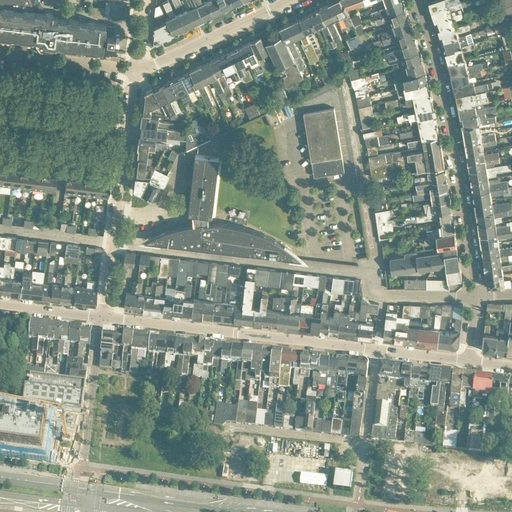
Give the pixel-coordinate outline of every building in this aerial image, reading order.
[(40,40),(43,44),(55,45),(55,44),(63,45),(63,46),(76,48),(76,46),(84,47),(84,49),(97,50),(97,49),(102,49),(103,39),(105,40),(112,41),(113,35),(112,35),(113,26),(105,25),(105,24),(94,22),(95,21),(87,20),(87,21),(79,20),(79,19),(66,18),(66,19),(58,18),(58,17),(52,16),(52,12),(45,11),(44,13),(35,12),(35,11),(33,10),(33,7),(29,0),(0,0),(0,35),(11,37),(11,35),(19,36),(19,38),(32,39),(32,38),(41,39),(40,40)] [(175,14),(182,30),(193,25),(186,9),(184,10),(179,0),(171,0),(178,13),(175,14)] [(185,0),(189,7),(186,9),(193,25),(204,20),(193,0),(185,0)] [(193,0),(204,20),(213,15),(205,0),(204,0),(202,1),(201,0),(193,0)] [(205,0),(213,15),(223,10),(218,0),(205,0)] [(218,0),(223,10),(232,6),(229,0),(218,0)] [(343,5),(340,0),(338,0),(329,4),(336,18),(342,15),(348,28),(354,24),(347,10),(345,6),(345,4),(343,5)] [(361,0),(345,6),(347,10),(363,4),(361,0)] [(406,8),(402,0),(398,0),(386,4),(387,7),(371,13),(373,19),(376,17),(406,8)] [(430,5),(432,12),(449,7),(461,3),(459,0),(433,0),(429,2),(430,4),(430,5)] [(449,7),(432,12),(436,22),(452,17),(464,12),(464,13),(462,7),(472,4),(470,0),(469,0),(461,3),(449,7)] [(511,0),(499,0),(498,1),(502,14),(504,19),(511,16),(511,0)] [(168,1),(162,4),(168,18),(165,19),(166,21),(172,35),(182,30),(175,14),(168,1)] [(329,4),(319,9),(336,42),(342,39),(333,20),(336,18),(329,4)] [(155,7),(154,16),(162,14),(158,6),(155,7)] [(406,8),(376,17),(378,24),(392,19),(393,23),(393,24),(410,18),(409,17),(406,8)] [(319,9),(310,13),(317,29),(321,27),(331,49),(337,46),(336,42),(319,9)] [(439,30),(440,33),(456,28),(455,27),(453,21),(466,17),(464,13),(464,12),(452,17),(436,22),(439,30)] [(310,13),(300,18),(314,47),(320,45),(313,31),(317,29),(310,13)] [(360,13),(350,16),(354,24),(359,23),(361,22),(363,22),(360,13)] [(504,19),(502,14),(491,18),(494,27),(505,24),(505,22),(504,19)] [(319,57),(317,53),(300,18),(290,23),(298,38),(301,36),(312,60),(319,57)] [(413,29),(410,18),(393,24),(395,28),(377,34),(379,39),(413,29)] [(153,44),(172,35),(166,21),(153,27),(151,42),(153,44)] [(364,32),(361,22),(359,23),(354,24),(358,34),(364,32)] [(282,26),(280,28),(283,35),(293,57),(301,72),(305,70),(302,65),(304,64),(299,54),(293,40),(298,38),(290,23),(282,26)] [(456,28),(440,33),(442,41),(442,43),(460,38),(458,33),(469,29),(468,24),(456,28)] [(494,27),(479,32),(480,34),(482,35),(495,31),(497,36),(500,35),(507,34),(508,33),(507,30),(505,24),(494,27)] [(400,43),(400,44),(416,39),(416,38),(413,29),(379,39),(371,42),(373,47),(385,43),(398,39),(400,43)] [(365,32),(364,32),(358,34),(363,44),(369,42),(365,32)] [(358,34),(347,39),(351,48),(363,44),(358,34)] [(442,43),(445,54),(453,51),(453,49),(474,43),(471,34),(460,38),(442,43)] [(500,46),(499,47),(499,49),(510,46),(507,34),(500,35),(503,45),(500,45),(500,46)] [(271,40),(266,43),(288,88),(305,80),(304,79),(301,72),(293,57),(283,35),(271,40)] [(261,37),(251,41),(265,71),(267,74),(271,72),(268,66),(269,66),(264,56),(269,53),(261,37)] [(401,48),(381,54),(383,60),(388,58),(419,49),(416,39),(400,44),(401,48)] [(114,41),(114,50),(124,50),(124,41),(114,41)] [(251,41),(240,47),(247,61),(252,59),(254,63),(252,64),(257,75),(265,71),(251,41)] [(453,51),(445,54),(448,65),(466,61),(465,60),(465,58),(463,51),(475,48),(474,43),(453,49),(453,51)] [(240,47),(231,51),(242,75),(245,81),(253,77),(249,68),(247,69),(243,62),(247,61),(240,47)] [(383,60),(378,61),(380,67),(397,62),(398,66),(404,65),(406,63),(407,64),(423,60),(419,49),(388,58),(383,60)] [(349,50),(342,53),(344,60),(352,57),(349,50)] [(233,79),(242,75),(231,51),(221,56),(220,56),(227,70),(228,70),(229,69),(233,79)] [(219,56),(210,61),(227,97),(233,94),(223,72),(226,71),(227,70),(220,56),(219,56)] [(353,60),(346,63),(349,69),(356,67),(353,60)] [(393,73),(394,78),(426,70),(423,60),(407,64),(408,69),(393,73)] [(227,97),(210,61),(201,65),(205,73),(204,73),(208,81),(212,79),(222,100),(223,100),(228,98),(227,97)] [(466,61),(448,65),(451,75),(460,73),(460,74),(484,69),(490,67),(488,62),(482,63),(479,64),(467,67),(466,61)] [(201,65),(190,70),(202,94),(208,107),(214,104),(204,83),(207,81),(208,81),(204,73),(205,73),(201,65)] [(351,80),(362,77),(360,67),(349,70),(349,73),(351,80)] [(460,73),(451,75),(454,86),(474,82),(473,81),(476,81),(475,76),(483,74),(485,73),(484,69),(460,74),(460,73)] [(190,70),(182,74),(195,103),(201,100),(199,96),(202,94),(190,70)] [(396,88),(428,80),(426,70),(394,78),(396,88)] [(195,103),(182,74),(172,79),(179,94),(181,93),(184,99),(187,98),(190,105),(195,103)] [(172,79),(162,84),(176,112),(182,110),(175,96),(178,94),(179,94),(172,79)] [(428,80),(397,88),(399,97),(413,94),(430,90),(428,80)] [(277,82),(271,83),(275,91),(277,95),(282,105),(291,101),(284,86),(280,88),(277,82)] [(474,85),(474,82),(454,86),(456,95),(473,92),(492,88),(491,82),(474,85)] [(176,112),(162,84),(153,88),(160,103),(164,101),(173,119),(179,119),(176,112)] [(356,97),(369,94),(368,86),(355,89),(356,97)] [(150,108),(160,103),(153,88),(146,92),(145,92),(143,112),(152,114),(152,112),(150,108)] [(414,96),(400,99),(402,105),(415,102),(416,106),(433,102),(432,97),(431,92),(430,90),(413,94),(414,96)] [(473,92),(456,95),(456,97),(457,97),(458,107),(482,103),(488,102),(487,96),(486,91),(474,93),(473,92)] [(356,97),(358,106),(371,104),(369,94),(356,97)] [(274,102),(268,104),(269,105),(271,110),(275,108),(282,105),(277,95),(273,97),(271,97),(274,102)] [(418,117),(419,118),(435,115),(433,102),(416,106),(417,110),(402,113),(402,115),(397,116),(398,122),(402,121),(402,120),(418,117)] [(458,107),(460,117),(497,111),(495,105),(483,107),(482,103),(458,107)] [(358,106),(360,117),(374,114),(371,104),(358,106)] [(259,109),(259,110),(261,115),(265,113),(271,110),(269,105),(259,109)] [(271,110),(265,113),(271,126),(281,122),(275,108),(271,110)] [(303,113),(311,161),(342,156),(334,108),(303,113)] [(261,115),(259,110),(249,115),(251,120),(261,115)] [(142,115),(141,125),(179,129),(180,123),(159,121),(160,117),(151,116),(152,114),(143,113),(142,115)] [(485,113),(460,117),(462,127),(496,122),(495,115),(486,117),(485,113)] [(376,125),(374,114),(360,117),(362,127),(376,125)] [(412,125),(405,126),(406,131),(437,125),(435,115),(419,118),(411,120),(412,125)] [(462,127),(464,135),(481,133),(480,129),(500,126),(499,121),(496,122),(462,127)] [(195,128),(197,131),(209,132),(206,127),(205,124),(195,128)] [(141,125),(139,140),(157,142),(158,137),(187,141),(187,150),(210,139),(207,133),(209,132),(197,131),(187,130),(179,129),(141,125)] [(362,127),(364,137),(378,135),(376,125),(362,127)] [(439,135),(437,125),(406,131),(401,132),(401,137),(422,133),(423,138),(439,135)] [(209,132),(207,133),(210,139),(221,134),(218,128),(209,132)] [(481,133),(464,135),(465,143),(496,139),(495,134),(482,137),(481,133)] [(378,135),(364,137),(367,147),(368,147),(377,145),(380,145),(378,135)] [(423,138),(408,141),(409,147),(424,144),(424,147),(441,144),(439,135),(423,138)] [(496,144),(496,139),(465,143),(466,152),(467,153),(483,150),(483,149),(483,146),(496,144)] [(157,142),(139,140),(137,156),(149,157),(149,150),(156,151),(156,149),(163,151),(167,144),(157,143),(157,142)] [(425,150),(407,153),(408,160),(413,159),(415,172),(416,172),(445,166),(441,145),(441,144),(424,147),(425,150)] [(377,145),(368,147),(369,155),(378,154),(377,145)] [(402,150),(378,154),(369,155),(373,178),(392,175),(394,174),(392,161),(403,160),(402,150)] [(467,154),(468,162),(499,157),(498,152),(484,154),(484,151),(483,150),(467,153),(467,154)] [(219,157),(195,155),(189,206),(189,214),(192,214),(193,216),(209,218),(209,216),(212,217),(219,157)] [(137,156),(135,172),(152,174),(154,168),(155,167),(148,166),(148,164),(150,164),(152,162),(153,158),(149,157),(137,156)] [(342,156),(311,161),(313,168),(314,177),(329,174),(344,172),(342,156)] [(499,157),(468,162),(469,170),(495,166),(494,163),(500,162),(499,157)] [(469,170),(471,181),(488,178),(488,177),(496,175),(495,171),(511,169),(510,164),(495,166),(469,170)] [(152,174),(143,193),(153,198),(158,200),(159,200),(162,192),(164,188),(172,171),(170,170),(167,175),(165,173),(154,168),(152,174)] [(447,178),(445,168),(428,171),(429,175),(416,177),(416,183),(447,178)] [(13,171),(2,169),(0,185),(11,186),(13,171)] [(17,171),(13,171),(11,186),(22,188),(24,172),(17,171)] [(30,173),(24,172),(22,188),(33,189),(34,173),(30,173)] [(152,174),(135,172),(134,186),(133,186),(135,190),(143,193),(152,174)] [(45,174),(34,173),(33,189),(43,190),(45,174)] [(45,174),(43,190),(54,192),(56,176),(46,174),(45,174)] [(66,177),(64,193),(75,194),(77,178),(72,178),(67,177),(66,177)] [(83,179),(77,178),(75,194),(86,195),(88,179),(87,179),(83,179)] [(447,178),(416,183),(418,190),(421,190),(422,193),(448,188),(447,178)] [(488,178),(471,181),(473,192),(508,186),(507,181),(500,182),(500,178),(488,180),(488,178)] [(99,181),(88,179),(86,195),(97,197),(99,181)] [(110,182),(99,181),(97,197),(108,198),(110,182)] [(511,188),(511,186),(508,186),(473,192),(475,202),(475,204),(491,201),(490,199),(490,196),(505,194),(505,196),(511,194),(511,188)] [(376,200),(380,199),(386,198),(385,188),(375,190),(376,200)] [(422,193),(406,195),(407,199),(415,200),(432,197),(433,202),(450,200),(448,188),(422,193)] [(427,214),(452,210),(450,200),(433,202),(429,202),(429,205),(428,205),(427,214)] [(491,201),(475,204),(476,213),(511,207),(511,201),(491,205),(491,201)] [(511,207),(476,213),(477,216),(478,221),(478,224),(494,222),(502,220),(501,215),(510,214),(511,213),(511,207)] [(390,209),(382,210),(376,211),(375,211),(377,221),(387,219),(390,214),(390,209)] [(427,214),(420,215),(421,220),(437,218),(438,223),(453,221),(452,210),(427,214)] [(145,241),(160,242),(186,245),(190,245),(194,244),(195,246),(194,246),(253,253),(253,252),(253,251),(261,254),(290,258),(302,259),(298,256),(296,254),(293,251),(288,247),(285,246),(282,244),(276,240),(270,237),(266,235),(262,233),(259,232),(255,230),(251,229),(246,228),(242,227),(238,226),(233,225),(229,224),(224,224),(220,223),(215,223),(209,223),(209,218),(193,216),(194,224),(189,225),(184,226),(179,227),(174,228),(169,230),(165,231),(158,234),(151,237),(148,239),(145,240),(145,241)] [(387,219),(377,221),(378,232),(388,230),(393,230),(391,219),(387,219)] [(29,220),(28,227),(32,228),(38,228),(39,228),(40,221),(33,221),(29,220)] [(455,231),(453,221),(438,223),(439,229),(427,231),(427,232),(428,236),(455,231)] [(494,222),(478,224),(478,225),(480,235),(511,230),(511,225),(510,222),(506,223),(507,226),(495,228),(494,222)] [(388,230),(378,232),(379,239),(389,237),(388,230)] [(511,230),(480,235),(481,246),(498,243),(497,238),(511,236),(511,230)] [(438,248),(443,247),(457,245),(455,231),(428,236),(419,237),(420,243),(434,241),(434,239),(437,239),(438,247),(438,248)] [(5,248),(15,249),(16,238),(6,236),(5,248)] [(25,250),(26,245),(26,239),(16,238),(15,249),(25,251),(25,250)] [(26,245),(25,250),(35,251),(35,247),(36,240),(26,239),(26,245)] [(46,255),(48,241),(38,240),(36,254),(46,255)] [(481,246),(483,257),(509,253),(511,252),(511,246),(499,248),(498,243),(481,246)] [(64,257),(64,262),(77,264),(79,245),(66,244),(64,257)] [(426,289),(449,289),(457,289),(463,283),(457,245),(443,247),(446,265),(448,280),(426,279),(426,289)] [(102,248),(95,247),(94,254),(93,261),(100,262),(100,261),(101,257),(100,257),(101,252),(102,248)] [(391,265),(388,266),(389,274),(446,265),(443,247),(438,248),(438,247),(404,252),(405,256),(390,259),(391,265)] [(134,267),(136,253),(126,252),(124,266),(134,267)] [(509,253),(483,257),(484,266),(510,262),(509,253)] [(141,254),(139,267),(149,268),(150,263),(151,255),(141,254)] [(150,263),(159,264),(160,256),(151,255),(150,263)] [(52,283),(50,299),(59,301),(62,273),(64,264),(64,262),(64,257),(59,256),(58,263),(56,284),(52,283)] [(161,256),(159,276),(167,276),(167,275),(169,257),(161,256)] [(169,257),(167,275),(178,276),(180,258),(169,257)] [(186,284),(187,275),(189,260),(180,258),(178,276),(177,285),(186,286),(186,284)] [(42,282),(41,298),(50,299),(52,283),(54,264),(54,260),(53,259),(49,262),(49,263),(47,283),(42,282)] [(12,279),(10,295),(19,296),(22,272),(23,267),(23,261),(15,260),(15,266),(13,266),(12,279)] [(197,276),(197,273),(198,261),(189,260),(187,275),(197,276)] [(209,262),(198,261),(197,273),(207,274),(209,262)] [(511,261),(510,262),(484,266),(486,276),(503,273),(502,269),(511,267),(511,261)] [(212,283),(210,294),(205,293),(202,318),(213,319),(216,289),(217,277),(219,263),(209,262),(207,274),(206,282),(212,283)] [(4,263),(4,266),(1,294),(10,295),(12,279),(13,266),(9,266),(10,263),(4,263)] [(230,265),(219,263),(217,277),(228,278),(229,276),(230,265)] [(230,265),(229,276),(239,277),(240,266),(230,265)] [(245,289),(243,304),(243,306),(244,306),(242,322),(254,324),(256,307),(252,307),(255,284),(256,268),(247,267),(245,289)] [(282,271),(256,268),(255,284),(280,287),(282,271)] [(292,289),(293,284),(294,272),(283,271),(281,288),(292,289)] [(22,272),(19,296),(29,297),(32,273),(22,272)] [(32,273),(29,297),(41,298),(42,282),(44,273),(32,272),(32,273)] [(304,273),(294,272),(293,284),(303,285),(304,273)] [(68,273),(62,273),(59,301),(73,302),(75,287),(70,287),(71,285),(66,284),(68,273)] [(304,273),(303,285),(318,287),(319,275),(304,273)] [(503,273),(486,276),(487,286),(490,288),(511,287),(511,279),(504,280),(503,273)] [(137,281),(134,309),(144,311),(146,293),(141,293),(143,277),(138,276),(137,281)] [(331,291),(343,292),(344,278),(333,277),(331,291)] [(354,279),(344,278),(343,292),(353,293),(354,279)] [(362,295),(362,292),(361,280),(354,279),(353,293),(362,295)] [(137,281),(132,280),(131,292),(126,292),(124,308),(134,309),(137,281)] [(154,312),(157,283),(157,281),(153,280),(152,285),(147,284),(146,293),(144,311),(154,312)] [(225,302),(223,320),(234,321),(236,304),(238,283),(231,282),(230,291),(231,291),(230,302),(225,302)] [(157,283),(154,312),(163,313),(165,295),(161,295),(163,284),(157,283)] [(186,284),(186,286),(185,291),(182,315),(192,316),(194,299),(190,299),(191,285),(186,284)] [(84,303),(86,288),(75,286),(75,287),(73,302),(84,303)] [(194,299),(192,316),(202,318),(205,293),(206,286),(200,286),(198,299),(194,298),(194,299)] [(165,295),(163,313),(173,314),(176,290),(176,288),(166,287),(165,295)] [(95,305),(97,289),(86,288),(84,303),(95,305)] [(213,319),(223,320),(225,302),(222,301),(223,290),(216,289),(213,319)] [(173,314),(182,315),(185,291),(176,290),(173,314)] [(322,311),(319,332),(329,333),(331,316),(329,315),(330,310),(329,310),(330,303),(327,303),(329,293),(323,291),(322,302),(321,310),(322,311)] [(254,324),(262,325),(264,312),(266,312),(267,309),(268,295),(262,295),(261,308),(256,308),(256,307),(254,324)] [(274,310),(267,309),(266,312),(264,312),(262,325),(278,327),(281,297),(275,296),(274,310)] [(278,327),(288,328),(292,298),(281,296),(281,297),(278,327)] [(365,322),(367,307),(371,303),(372,304),(372,303),(370,302),(370,303),(367,300),(367,299),(366,299),(363,297),(363,296),(362,296),(360,311),(358,336),(372,338),(372,337),(373,323),(365,322)] [(298,298),(292,298),(288,328),(298,329),(301,304),(297,303),(298,298)] [(321,310),(322,302),(317,302),(315,314),(313,314),(311,331),(319,332),(322,311),(321,310)] [(331,316),(329,333),(339,334),(341,313),(342,303),(336,302),(334,316),(331,316)] [(498,334),(496,353),(507,354),(510,330),(511,311),(511,302),(506,303),(503,329),(498,329),(498,334)] [(236,304),(234,321),(242,322),(244,306),(243,306),(243,304),(236,304)] [(314,305),(301,304),(298,329),(311,331),(313,314),(314,305)] [(396,323),(394,340),(408,342),(410,324),(410,320),(410,318),(410,314),(411,304),(404,305),(402,317),(404,317),(403,323),(396,323)] [(411,304),(410,314),(420,315),(421,305),(411,304)] [(426,305),(421,305),(420,315),(427,316),(427,322),(422,321),(421,326),(420,326),(417,343),(427,344),(429,327),(431,327),(432,317),(430,317),(432,306),(426,305)] [(429,327),(427,344),(438,346),(440,328),(441,315),(441,314),(442,305),(438,305),(437,314),(436,314),(434,328),(432,328),(431,327),(429,327)] [(442,305),(441,314),(450,315),(451,305),(442,305)] [(450,330),(448,347),(456,348),(459,346),(459,345),(459,344),(463,305),(457,305),(454,305),(451,305),(450,315),(450,317),(456,317),(455,330),(450,330)] [(358,336),(360,311),(349,310),(349,314),(350,314),(349,327),(348,327),(347,331),(350,331),(350,335),(358,336)] [(387,311),(383,339),(394,340),(396,323),(397,318),(397,316),(397,313),(387,311)] [(350,314),(349,314),(341,313),(339,334),(350,335),(350,331),(347,331),(348,327),(349,327),(350,314)] [(440,328),(438,346),(448,347),(450,330),(445,329),(447,316),(441,315),(440,328)] [(410,324),(408,342),(417,343),(420,326),(421,326),(422,321),(410,320),(410,324)] [(31,321),(29,339),(33,340),(32,352),(34,352),(34,354),(37,354),(41,322),(31,321)] [(37,354),(37,356),(42,356),(44,341),(48,341),(49,342),(52,324),(50,324),(41,322),(37,354)] [(52,324),(49,342),(51,342),(54,342),(53,356),(58,357),(58,355),(62,325),(53,324),(52,324)] [(485,351),(496,353),(498,334),(489,333),(490,324),(485,324),(482,348),(485,352),(485,351)] [(62,325),(58,355),(68,356),(69,344),(71,326),(62,325)] [(67,359),(67,364),(77,365),(81,327),(71,326),(69,344),(74,344),(72,359),(67,359)] [(81,327),(77,365),(82,366),(83,360),(84,356),(85,356),(86,345),(90,346),(92,329),(81,327)] [(100,360),(100,367),(112,368),(113,362),(113,355),(114,347),(116,331),(104,330),(101,353),(108,354),(107,361),(100,360)] [(113,362),(112,368),(122,370),(123,360),(123,359),(124,349),(123,348),(125,333),(116,331),(114,347),(113,355),(117,355),(116,362),(113,362)] [(123,360),(122,370),(126,370),(128,357),(132,357),(134,334),(125,333),(123,348),(124,349),(123,359),(123,360)] [(132,357),(130,373),(138,374),(139,367),(136,366),(137,358),(138,351),(146,352),(147,352),(149,335),(134,334),(132,357)] [(151,336),(146,371),(152,371),(154,354),(158,354),(160,337),(159,337),(153,336),(151,336)] [(160,337),(158,354),(162,355),(159,372),(165,373),(169,338),(160,337)] [(169,338),(165,373),(170,374),(170,369),(171,363),(175,363),(176,356),(178,339),(169,338)] [(178,339),(176,356),(179,357),(177,374),(183,374),(183,369),(186,340),(178,339)] [(183,369),(183,374),(188,375),(190,358),(195,358),(197,341),(186,340),(183,369)] [(194,365),(193,377),(194,377),(195,379),(199,379),(201,378),(203,378),(207,342),(197,341),(195,358),(198,359),(197,365),(194,365)] [(203,378),(202,380),(207,380),(208,380),(209,374),(208,373),(208,367),(212,368),(215,343),(207,342),(203,378)] [(225,344),(215,343),(212,368),(212,369),(216,369),(215,376),(221,376),(221,373),(225,344)] [(232,363),(232,362),(233,345),(225,344),(221,373),(226,374),(227,362),(232,363)] [(242,372),(245,347),(233,345),(232,362),(239,363),(236,380),(241,381),(242,372)] [(251,382),(251,380),(253,365),(254,348),(245,347),(242,372),(246,373),(245,381),(251,382)] [(264,349),(254,348),(253,365),(251,380),(260,382),(261,375),(262,366),(264,349)] [(270,382),(272,367),(274,350),(264,349),(262,366),(261,375),(266,375),(265,382),(270,382)] [(272,367),(270,382),(269,389),(279,390),(279,388),(281,368),(283,351),(274,350),(272,367)] [(289,379),(291,369),(292,352),(283,351),(281,368),(279,388),(288,389),(289,379)] [(292,352),(291,369),(295,370),(294,380),(293,386),(298,386),(300,377),(300,370),(302,354),(292,352)] [(310,372),(311,355),(302,354),(300,370),(300,377),(309,378),(310,372)] [(311,355),(310,372),(313,372),(312,379),(314,379),(313,382),(313,387),(317,388),(317,387),(319,372),(321,356),(311,355)] [(328,380),(329,374),(330,357),(321,356),(319,372),(317,387),(327,388),(327,384),(328,380)] [(328,380),(333,380),(332,385),(332,389),(336,389),(338,375),(340,358),(330,357),(329,374),(328,380)] [(346,386),(348,376),(350,359),(340,358),(338,375),(336,389),(336,396),(338,396),(338,403),(344,403),(346,386)] [(357,377),(359,360),(350,359),(348,376),(351,376),(349,394),(355,394),(357,377)] [(355,394),(353,414),(363,415),(369,365),(369,364),(366,361),(359,360),(357,377),(355,394)] [(381,363),(380,365),(372,439),(374,440),(397,442),(397,439),(395,439),(397,416),(396,416),(397,409),(390,408),(391,401),(391,395),(394,395),(395,391),(400,391),(402,381),(403,366),(381,363)] [(66,371),(65,378),(70,378),(86,380),(87,373),(81,373),(82,366),(77,365),(67,364),(66,371)] [(45,370),(44,375),(55,377),(57,367),(46,365),(45,370)] [(411,383),(413,367),(403,366),(402,381),(406,382),(404,397),(409,397),(411,383)] [(420,384),(422,368),(413,367),(411,383),(420,384)] [(420,395),(419,400),(423,400),(424,394),(423,394),(423,390),(428,391),(429,385),(431,369),(422,368),(420,384),(418,395),(420,395)] [(431,408),(438,408),(442,371),(431,369),(429,385),(437,386),(437,391),(433,390),(431,408)] [(442,371),(438,408),(436,425),(445,426),(447,413),(443,412),(444,409),(446,387),(450,388),(452,372),(442,371)] [(460,408),(461,400),(464,373),(453,372),(451,389),(450,406),(451,407),(460,408)] [(468,398),(472,398),(475,374),(464,373),(461,400),(460,408),(464,409),(466,391),(469,391),(468,398)] [(25,395),(24,403),(82,410),(86,381),(31,374),(29,386),(26,386),(25,395)] [(489,408),(493,376),(475,374),(472,398),(472,399),(485,400),(484,407),(489,408)] [(507,404),(508,395),(510,379),(493,376),(489,408),(494,409),(495,402),(507,404)] [(307,397),(306,405),(315,406),(316,398),(307,397)] [(178,413),(178,419),(186,420),(188,404),(179,403),(178,413)] [(246,424),(256,425),(258,404),(249,403),(248,411),(246,424)] [(186,420),(186,421),(196,422),(198,409),(193,409),(193,404),(188,404),(186,420)] [(226,404),(225,411),(224,422),(227,423),(236,424),(238,410),(238,406),(226,404)] [(295,430),(312,432),(313,422),(315,406),(306,405),(304,420),(297,420),(295,430)] [(408,408),(401,407),(400,419),(406,420),(408,408)] [(198,409),(196,422),(206,423),(207,412),(207,410),(198,409)] [(225,411),(217,410),(216,413),(215,425),(223,426),(223,427),(224,427),(224,426),(227,423),(224,422),(225,411)] [(238,410),(236,424),(246,424),(248,411),(238,410)] [(257,410),(256,425),(265,426),(266,415),(266,411),(257,410)] [(0,453),(46,460),(50,434),(56,435),(57,428),(50,428),(51,420),(51,419),(45,419),(39,418),(11,414),(2,413),(0,412),(0,453)] [(207,412),(206,423),(215,425),(216,413),(207,412)] [(276,413),(276,416),(275,427),(283,429),(285,414),(276,413)] [(285,414),(283,429),(293,430),(294,418),(285,417),(285,414)] [(352,423),(350,437),(360,438),(363,415),(353,414),(352,423)] [(265,426),(275,427),(276,416),(266,415),(265,426)] [(332,423),(331,435),(340,436),(342,421),(333,420),(332,423)] [(352,423),(342,421),(340,436),(350,437),(352,423)] [(323,423),(313,422),(312,432),(322,434),(323,423)] [(322,434),(331,435),(332,423),(323,422),(323,423),(322,434)] [(414,444),(423,445),(425,433),(415,432),(415,434),(414,444)] [(467,442),(466,450),(484,452),(486,434),(471,432),(469,442),(467,442)] [(404,443),(414,444),(415,434),(406,433),(404,443)] [(433,446),(434,438),(435,434),(425,433),(423,445),(433,446)] [(443,447),(456,449),(457,441),(444,439),(443,447)] [(456,449),(466,450),(467,442),(457,441),(456,449)] [(371,444),(365,496),(399,500),(402,476),(403,472),(406,448),(371,444)] [(351,492),(353,475),(337,473),(336,473),(335,479),(334,489),(351,492)] [(511,481),(402,476),(399,500),(493,505),(493,508),(508,509),(511,508),(511,481)]
